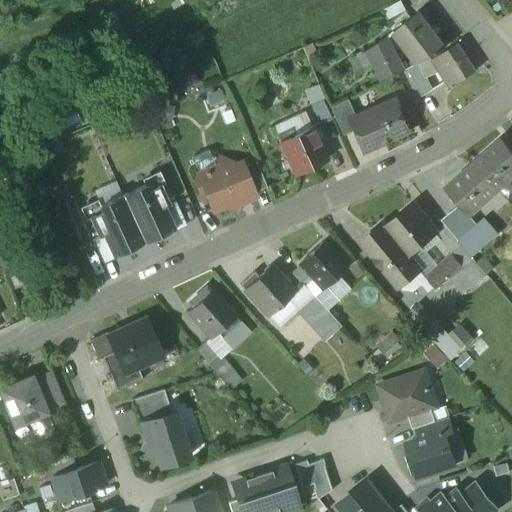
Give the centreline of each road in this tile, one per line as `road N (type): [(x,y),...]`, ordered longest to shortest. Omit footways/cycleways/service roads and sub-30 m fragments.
road 1 (residential): [(511,94),(451,143),(66,320)]
road 2 (residential): [(133,497),(349,428),(407,496)]
road 3 (residential): [(66,320),(133,497)]
